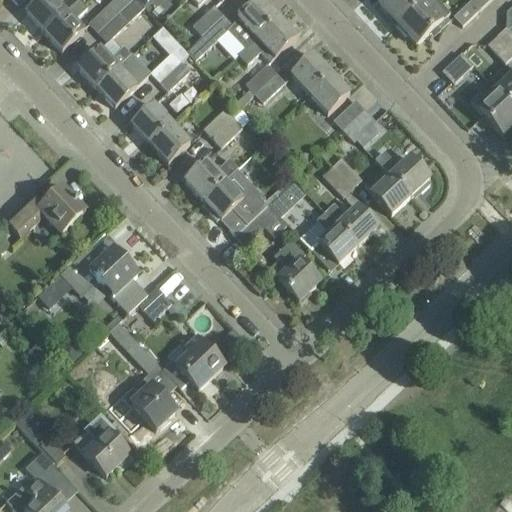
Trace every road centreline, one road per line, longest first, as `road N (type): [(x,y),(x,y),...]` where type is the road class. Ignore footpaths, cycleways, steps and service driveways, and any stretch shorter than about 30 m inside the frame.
road 1 (residential): [(295,366),(455,217),(469,178),(453,149),(331,18)]
road 2 (residential): [(295,366),(0,49)]
road 3 (tertiary): [(312,434),(511,248)]
road 4 (residential): [(141,511),(295,366)]
